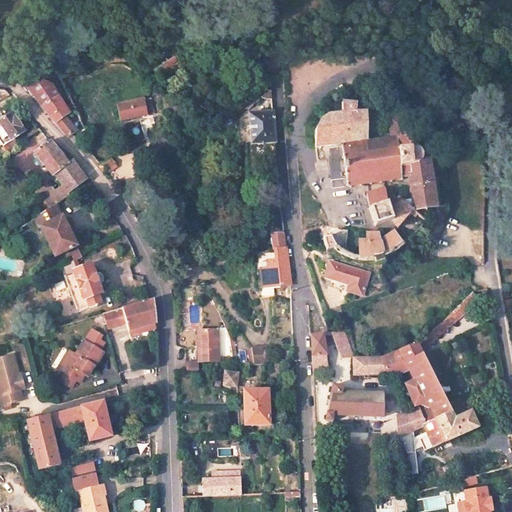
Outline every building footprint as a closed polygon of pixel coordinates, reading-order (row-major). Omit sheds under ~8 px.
[(149,69),(164,77),(179,60),(174,51),(149,69)] [(41,84),(28,92),(41,108),(58,96),(51,86),(42,84),(41,84)] [(272,92),(267,90),(259,99),(272,102),(272,92)] [(54,125),(55,125),(66,118),(70,115),(58,96),(41,108),(53,124),(54,125)] [(147,100),(118,106),(121,121),(138,118),(155,114),(151,99),(147,100)] [(354,104),(340,103),(340,114),(328,115),(319,120),(315,131),(315,148),(367,140),(367,113),(364,113),(363,109),(356,109),(356,104),(354,104)] [(273,113),(248,115),(250,145),(276,143),(273,113)] [(24,133),(10,114),(0,121),(0,144),(2,147),(24,133)] [(55,125),(55,126),(67,139),(73,135),(77,132),(66,118),(55,125)] [(367,143),(342,146),(347,187),(362,185),(412,177),(410,163),(426,161),(409,134),(399,118),(387,119),(390,139),(367,143)] [(41,132),(34,138),(40,146),(48,141),(41,132)] [(68,164),(50,142),(34,155),(43,167),(47,165),(62,186),(51,194),(48,190),(41,195),(50,208),(56,204),(87,182),(72,162),(68,164)] [(117,168),(111,159),(100,166),(98,167),(105,175),(117,168)] [(426,161),(410,163),(412,177),(407,178),(412,201),(404,202),(414,211),(420,217),(422,209),(428,209),(436,208),(429,161),(426,161)] [(384,189),(367,194),(367,198),(370,208),(387,203),(389,209),(395,208),(397,206),(395,199),(392,189),(385,191),(384,189)] [(404,202),(403,201),(397,206),(395,208),(389,209),(393,221),(391,221),(398,229),(414,211),(404,202)] [(387,203),(370,208),(375,227),(391,221),(393,221),(389,209),(387,203)] [(62,216),(56,204),(50,208),(35,219),(39,228),(62,216)] [(77,246),(62,216),(39,228),(54,257),(77,246)] [(283,232),(269,234),(272,251),(274,250),(285,249),(283,232)] [(377,234),(365,233),(366,241),(359,242),(355,252),(346,252),(346,257),(352,260),(372,261),(373,267),(380,265),(382,265),(380,258),(394,252),(405,246),(393,232),(379,242),(377,234)] [(327,238),(322,239),(322,240),(325,251),(333,249),(339,254),(346,257),(346,252),(337,241),(340,240),(337,236),(334,237),(332,234),(327,235),(327,238)] [(291,286),(285,249),(274,250),(275,262),(267,263),(267,270),(260,270),(263,290),(279,287),(291,286)] [(368,272),(329,262),(325,277),(349,283),(348,290),(363,294),(368,272)] [(74,264),(62,269),(78,311),(99,302),(95,294),(99,292),(89,267),(76,272),(74,264)] [(446,318),(421,339),(428,347),(477,302),(472,291),(446,318)] [(414,293),(396,301),(406,325),(424,318),(414,293)] [(131,329),(154,322),(154,319),(152,300),(125,308),(106,313),(110,328),(129,322),(131,329)] [(216,359),(213,328),(192,330),(195,361),(216,359)] [(346,332),(331,334),(341,359),(353,356),(346,332)] [(311,337),(310,337),(312,367),(328,366),(322,335),(311,337)] [(432,424),(424,427),(429,437),(420,441),(425,452),(477,429),(469,413),(453,420),(420,353),(428,347),(421,339),(414,344),(382,357),(381,357),(385,375),(399,375),(402,374),(408,372),(413,382),(404,386),(413,408),(419,406),(426,410),(428,411),(431,410),(432,424)] [(83,341),(75,355),(74,355),(71,353),(60,370),(63,372),(74,379),(77,381),(78,382),(83,373),(88,364),(93,367),(102,353),(83,341)] [(252,347),(253,364),(269,362),(267,346),(252,347)] [(71,353),(68,351),(57,368),(60,370),(71,353)] [(353,359),(352,359),(353,375),(385,375),(381,357),(353,359)] [(0,361),(0,396),(1,398),(0,398),(0,407),(0,409),(3,409),(22,403),(19,394),(24,392),(21,383),(19,384),(18,381),(17,379),(12,359),(9,359),(0,361)] [(93,367),(88,364),(83,373),(88,376),(93,367)] [(74,379),(63,372),(58,379),(70,387),(74,379)] [(238,374),(225,372),(222,385),(236,388),(238,374)] [(383,411),(383,396),(340,394),(342,388),(331,386),(325,422),(333,423),(334,417),(383,418),(383,411)] [(268,391),(237,391),(238,433),(248,433),(248,427),(270,426),(268,391)] [(392,396),(383,396),(383,411),(392,411),(392,396)] [(103,403),(27,422),(40,469),(60,464),(50,427),(82,418),(89,442),(112,437),(103,403)] [(426,410),(396,419),(399,438),(424,427),(432,424),(431,410),(428,411),(426,410)] [(456,440),(456,450),(477,449),(477,440),(456,440)] [(413,454),(406,455),(408,475),(415,474),(413,454)] [(187,458),(180,458),(181,480),(189,480),(187,458)] [(240,471),(213,472),(213,480),(240,479),(240,471)] [(95,473),(74,478),(77,491),(79,490),(98,486),(95,473)] [(213,480),(206,480),(202,486),(202,496),(241,494),(240,479),(213,480)] [(98,486),(79,490),(84,511),(110,511),(104,484),(98,486)] [(466,503),(467,511),(490,511),(487,487),(466,491),(468,503),(466,503)]
